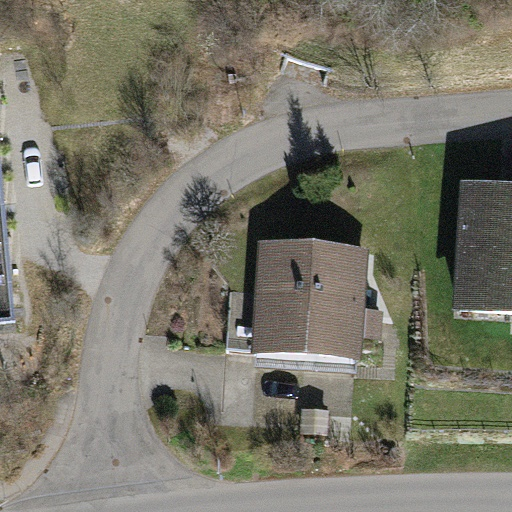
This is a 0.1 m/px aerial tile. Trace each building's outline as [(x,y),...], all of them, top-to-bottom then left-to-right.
[(0,180),(0,337),(15,336),(0,180)] [(511,196),(461,194),(454,325),(511,327),(511,196)] [(370,256),(261,249),(259,293),(255,354),(254,364),(362,371),(370,256)] [(255,354),(259,293),(232,292),(228,352),(255,354)] [(332,416),(305,415),(303,439),(330,440),(332,416)]
